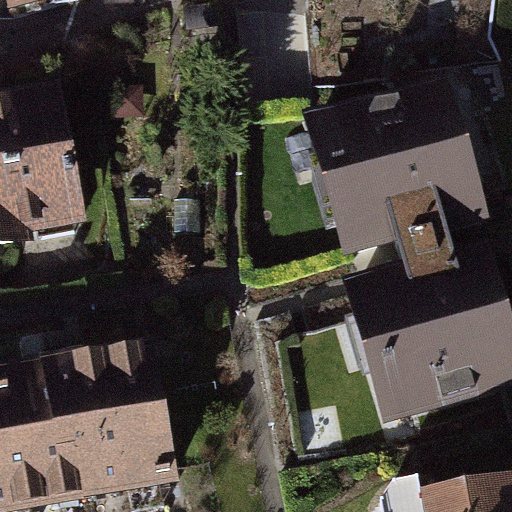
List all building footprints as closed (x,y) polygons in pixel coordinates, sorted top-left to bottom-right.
[(9,0),(15,20),(73,0),(9,0)] [(451,90),(309,133),(347,275),(401,260),(405,280),(351,294),(390,437),(511,400),(511,312),(495,254),(463,266),(454,246),(496,232),(451,90)] [(0,249),(92,230),(62,91),(0,104),(0,249)] [(151,348),(0,377),(0,511),(95,511),(180,496),(151,348)] [(511,511),(511,490),(401,511),(511,511)]
